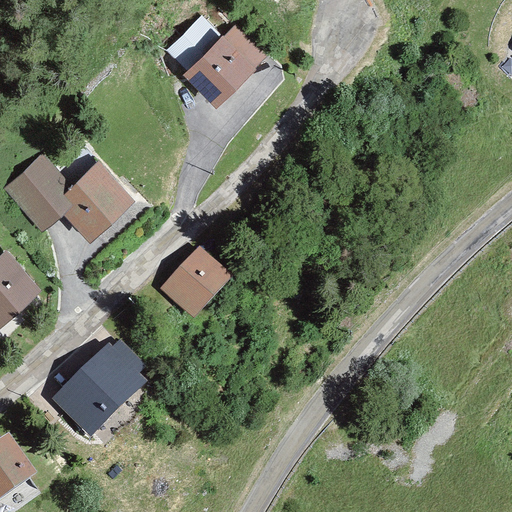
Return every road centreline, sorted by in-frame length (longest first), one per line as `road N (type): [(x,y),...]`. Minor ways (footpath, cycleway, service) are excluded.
road 1 (residential): [(0,389),(390,32)]
road 2 (residential): [(254,511),(340,381),(439,272),(511,207)]
